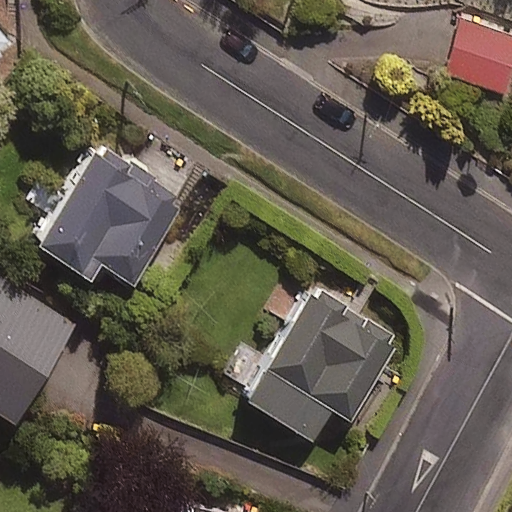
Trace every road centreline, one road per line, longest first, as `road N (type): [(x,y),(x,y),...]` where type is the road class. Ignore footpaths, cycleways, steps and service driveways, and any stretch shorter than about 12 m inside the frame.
road 1 (residential): [(129,0),(246,98),(511,268)]
road 2 (residential): [(511,340),(424,511)]
